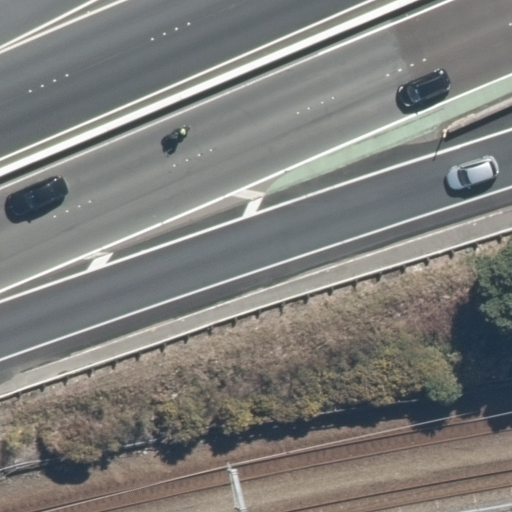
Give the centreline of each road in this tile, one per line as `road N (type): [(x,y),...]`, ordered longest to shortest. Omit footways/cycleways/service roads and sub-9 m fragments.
road 1 (trunk): [(511,28),(0,242)]
road 2 (trunk): [(511,178),(0,341)]
road 3 (trunk): [(0,105),(252,0)]
